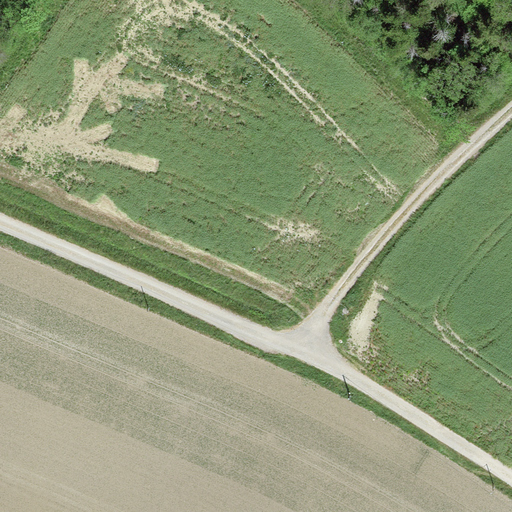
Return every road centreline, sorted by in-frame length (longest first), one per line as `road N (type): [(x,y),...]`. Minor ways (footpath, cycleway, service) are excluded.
road 1 (track): [(511,478),(299,351),(0,220)]
road 2 (track): [(299,351),(394,224),(511,108)]
